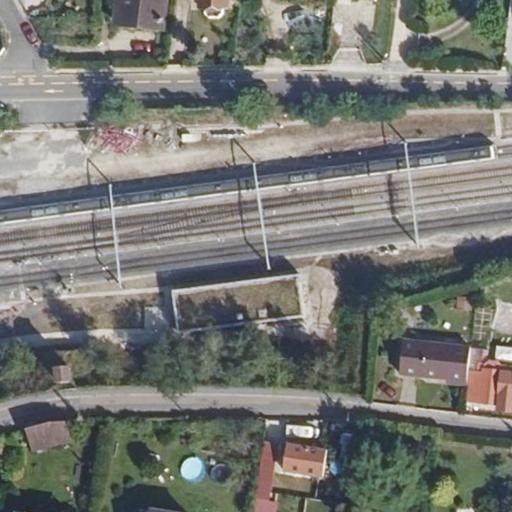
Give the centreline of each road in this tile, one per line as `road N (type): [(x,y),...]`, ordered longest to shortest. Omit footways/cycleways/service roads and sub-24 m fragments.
road 1 (residential): [(511,435),(338,413),(79,403),(0,418)]
road 2 (tertiary): [(511,83),(33,82)]
road 3 (unknown): [(33,82),(45,160),(0,178)]
